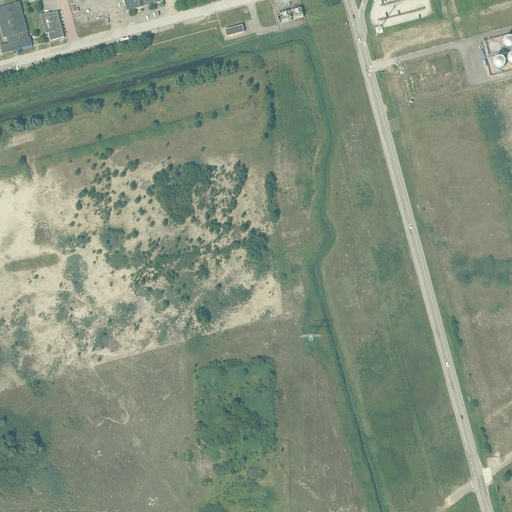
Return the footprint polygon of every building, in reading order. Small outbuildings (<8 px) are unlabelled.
[(123,0),(127,12),(163,2),(162,0),(123,0)] [(29,38),(27,32),(28,32),(20,2),(0,7),(0,25),(4,38),(7,38),(8,44),(0,46),(3,54),(32,46),(30,38),(29,38)] [(64,37),(57,11),(50,13),(50,12),(49,12),(41,15),(41,16),(45,33),(45,34),(46,34),(47,34),(48,34),(50,41),(64,37)] [(227,37),(244,32),(242,25),(225,30),(227,37)] [(511,39),(511,38),(509,38),(507,38),(505,39),(504,41),(503,43),(503,45),(504,47),(505,49),(507,50),(509,50),(511,50),(511,49),(511,39)] [(497,70),(499,70),(501,70),(503,69),(505,67),(505,65),(505,63),(505,61),(503,60),(501,58),(499,58),(497,58),(496,60),(494,61),(493,63),(493,65),(494,67),(495,69),(497,70)]
